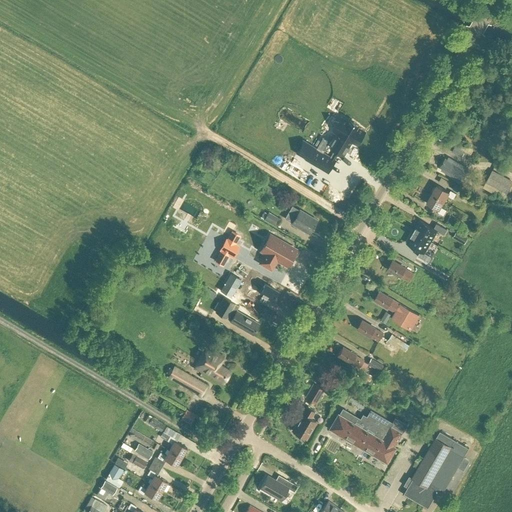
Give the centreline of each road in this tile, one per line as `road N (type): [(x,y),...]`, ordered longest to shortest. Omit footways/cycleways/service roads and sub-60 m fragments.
road 1 (unclassified): [(240,433),(488,8)]
road 2 (residential): [(370,511),(260,444)]
